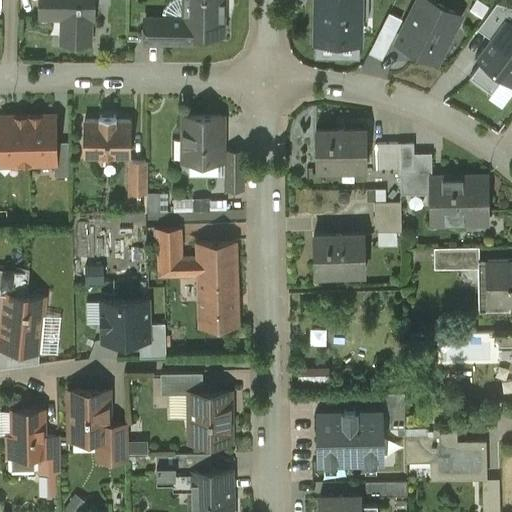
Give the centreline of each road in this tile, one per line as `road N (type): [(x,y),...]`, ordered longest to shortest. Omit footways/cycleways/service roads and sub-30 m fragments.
road 1 (residential): [(267,80),(271,511)]
road 2 (residential): [(267,80),(0,78)]
road 3 (residential): [(511,163),(416,105),(267,80)]
